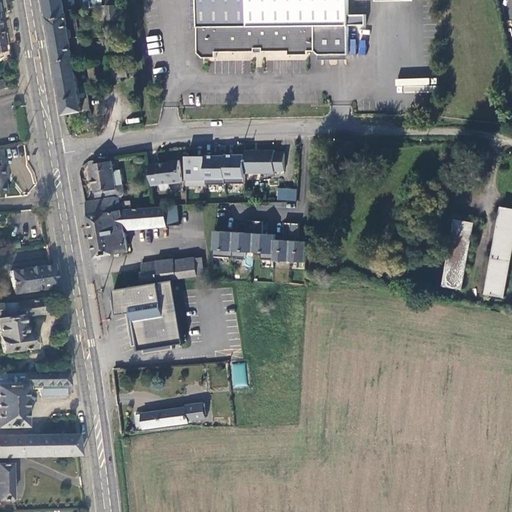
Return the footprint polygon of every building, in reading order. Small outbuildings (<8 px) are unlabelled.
[(77,88),(73,61),(81,59),(71,0),(44,0),(63,116),(81,113),(80,103),(87,102),(85,86),(77,88)] [(114,20),(113,6),(117,6),(116,0),(104,0),(107,20),(114,20)] [(195,0),(197,53),(202,58),(215,58),(215,52),(223,52),(254,51),(254,48),(262,48),(262,51),(288,51),(288,54),(308,54),(308,50),(315,50),(319,54),(348,53),(348,24),(365,23),(365,13),(347,13),(346,0),(195,0)] [(89,9),(92,9),(92,4),(89,5),(89,3),(81,3),(82,14),(89,12),(89,9)] [(123,19),(122,5),(117,6),(113,6),(114,20),(123,19)] [(275,153),(275,151),(245,151),(246,172),(275,172),(275,170),(285,170),(285,153),(275,153)] [(119,204),(118,198),(123,197),(126,194),(124,186),(116,187),(114,172),(112,162),(93,166),(94,172),(92,172),(96,202),(87,204),(89,215),(121,211),(120,211),(119,204)] [(160,163),(150,164),(152,186),(161,186),(162,191),(170,190),(170,185),(183,183),(181,162),(173,162),(170,163),(160,164),(160,163)] [(114,172),(116,187),(124,186),(121,171),(114,172)] [(279,191),(278,202),(287,203),(288,192),(279,191)] [(288,192),(287,203),(297,204),(298,191),(288,191),(288,192)] [(120,211),(131,209),(130,202),(119,204),(120,211)] [(176,211),(176,206),(121,211),(89,215),(94,241),(124,238),(123,231),(178,227),(176,211)] [(504,299),(511,254),(511,211),(503,209),(488,295),(504,299)] [(246,234),(233,233),(232,259),(244,260),(245,253),(253,254),(255,222),(247,222),(246,234)] [(263,222),(255,222),(253,254),(261,254),(261,261),(273,261),(274,241),(275,236),(262,235),(263,222)] [(462,291),(474,225),(457,223),(445,287),(462,291)] [(291,224),(284,224),(283,238),(286,238),(286,241),(274,241),(273,261),(289,262),(291,224)] [(298,239),(299,225),(291,224),(289,262),(306,263),(307,242),(295,242),(295,238),(298,239)] [(233,233),(214,232),(213,258),(232,259),(233,233)] [(127,253),(124,238),(94,241),(96,259),(127,253)] [(177,279),(198,277),(195,258),(175,260),(177,279)] [(195,258),(198,277),(205,276),(203,258),(195,258)] [(175,260),(155,264),(157,282),(177,279),(175,260)] [(53,264),(50,264),(10,270),(13,291),(14,295),(57,288),(53,264)] [(142,272),(139,272),(141,284),(157,282),(155,264),(140,266),(142,272)] [(176,290),(175,283),(115,293),(116,301),(112,301),(115,317),(129,315),(133,315),(134,319),(131,320),(136,348),(141,348),(145,351),(146,358),(176,351),(175,347),(187,344),(176,290)] [(16,303),(0,304),(0,316),(2,316),(2,319),(21,316),(21,318),(27,317),(46,314),(44,300),(16,303)] [(21,316),(2,319),(0,319),(0,346),(1,353),(33,348),(30,333),(24,335),(21,318),(21,316)] [(27,317),(21,318),(24,335),(30,333),(27,317)] [(245,363),(231,363),(232,388),(246,387),(245,363)] [(71,386),(69,373),(0,374),(0,427),(26,428),(26,393),(28,393),(30,392),(31,391),(31,389),(31,387),(38,387),(42,398),(67,397),(67,386),(71,386)] [(185,409),(142,415),(144,430),(189,424),(189,422),(206,420),(204,405),(186,407),(186,409),(185,409)] [(144,430),(142,415),(133,416),(135,431),(144,430)] [(0,456),(80,455),(78,436),(0,437),(0,456)] [(0,501),(11,501),(10,465),(0,465),(0,501)]
